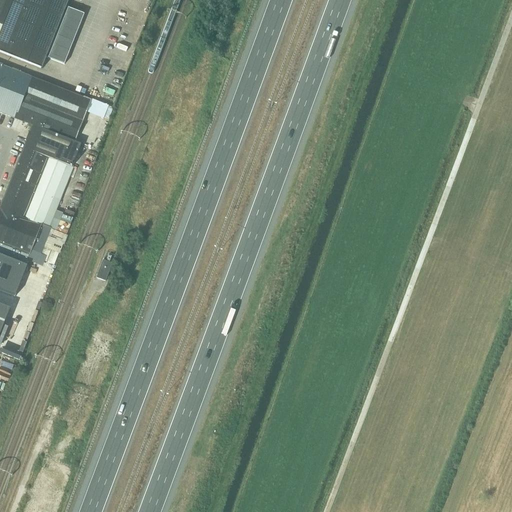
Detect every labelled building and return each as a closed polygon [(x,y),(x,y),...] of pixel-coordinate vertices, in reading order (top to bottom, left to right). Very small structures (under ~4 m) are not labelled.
[(0,0),(0,52),(42,69),(47,58),(65,65),(85,14),(67,7),(69,0),(0,0)] [(33,126),(67,139),(67,140),(81,145),(75,142),(92,100),(0,64),(0,112),(15,119),(23,122),(33,126)] [(67,165),(72,167),(81,145),(67,140),(67,139),(33,126),(30,133),(29,133),(26,141),(27,141),(24,149),(67,166),(67,165)] [(35,191),(54,199),(59,201),(72,167),(67,165),(67,166),(24,149),(12,179),(32,187),(31,190),(35,191)] [(30,256),(42,226),(50,229),(61,201),(59,201),(54,199),(35,191),(31,190),(32,187),(12,179),(0,208),(0,253),(26,263),(29,255),(30,256)] [(0,255),(0,291),(15,297),(27,266),(0,255)] [(0,304),(0,336),(11,309),(0,304)]
